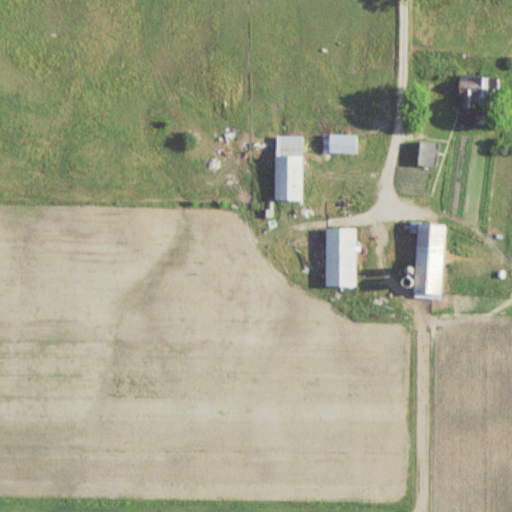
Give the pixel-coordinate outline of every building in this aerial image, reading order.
[(452,56),(424,56),(424,76),(452,76),(452,56)] [(497,78),(456,77),(455,125),(474,126),(474,105),(496,105),(497,78)] [(301,136),(275,136),(275,142),(247,142),(247,164),(273,164),(273,201),(300,201),(301,136)] [(416,165),(436,166),(437,143),(417,142),(416,165)] [(396,191),(425,191),(425,167),(396,167),(396,191)] [(443,224),(413,223),(413,233),(415,233),(412,297),(432,298),(432,294),(439,294),(443,224)] [(354,228),(324,228),(324,287),(354,287),(354,228)]
